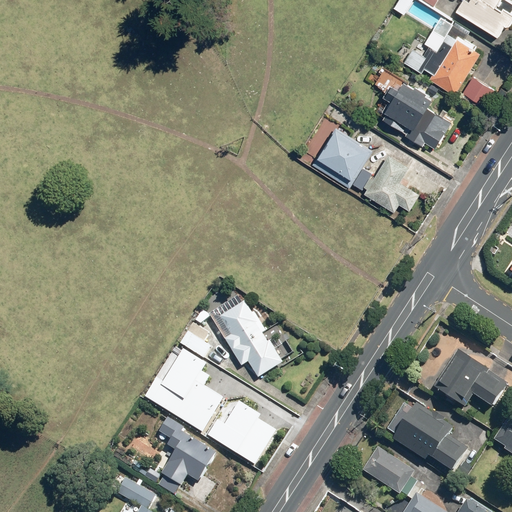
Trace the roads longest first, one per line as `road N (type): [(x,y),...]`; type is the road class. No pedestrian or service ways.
road 1 (secondary): [(275,511),(430,271)]
road 2 (secondary): [(430,271),(511,144)]
